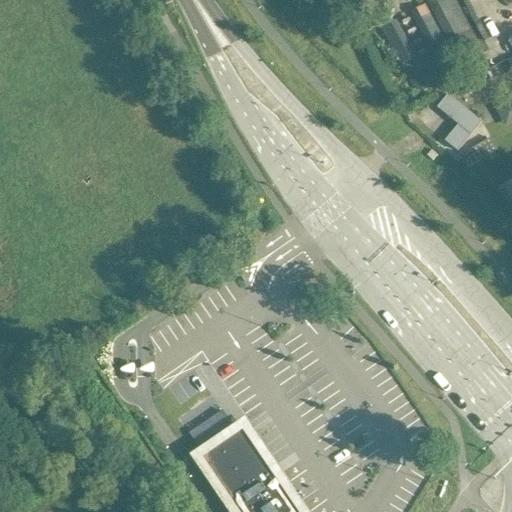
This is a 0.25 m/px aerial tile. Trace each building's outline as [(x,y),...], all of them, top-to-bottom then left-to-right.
[(464,0),(430,0),(444,40),(475,30),(464,0)] [(409,88),(444,70),(416,15),(381,33),(409,88)] [(417,104),(421,118),(441,112),(437,98),(417,104)] [(511,122),(511,99),(495,108),(504,126),(511,122)] [(478,157),(496,146),(482,123),(464,134),(478,157)] [(511,161),(489,170),(499,198),(511,193),(511,161)] [(222,412),(199,428),(208,441),(231,425),(222,412)] [(300,511),(284,488),(275,474),(243,429),(200,458),(209,472),(205,475),(210,482),(214,479),(236,511),(300,511)]
